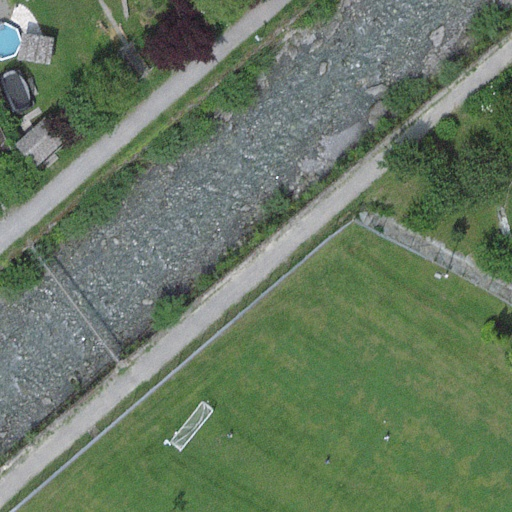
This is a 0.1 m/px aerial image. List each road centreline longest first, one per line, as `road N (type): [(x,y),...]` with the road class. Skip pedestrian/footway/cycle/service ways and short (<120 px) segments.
road 1 (track): [(511,53),(0,500)]
road 2 (track): [(0,241),(272,0)]
